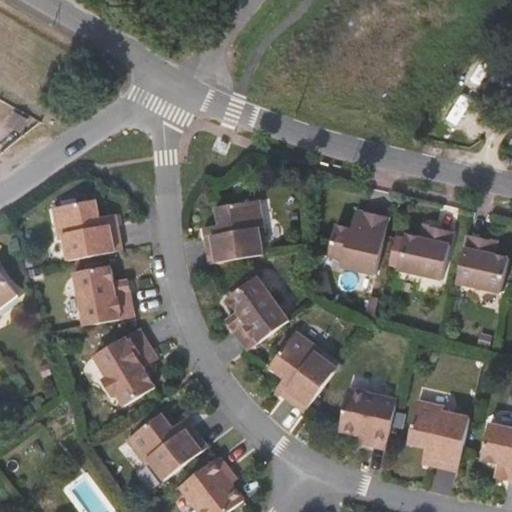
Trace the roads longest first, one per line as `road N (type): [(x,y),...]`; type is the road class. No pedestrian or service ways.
road 1 (residential): [(177,86),(163,110),(161,160),(172,282),(186,327),(238,412),(310,474)]
road 2 (residential): [(177,86),(360,153),(511,187)]
road 3 (residential): [(177,86),(139,96),(0,191)]
road 4 (residential): [(39,0),(177,86)]
road 5 (residential): [(310,474),(435,511)]
